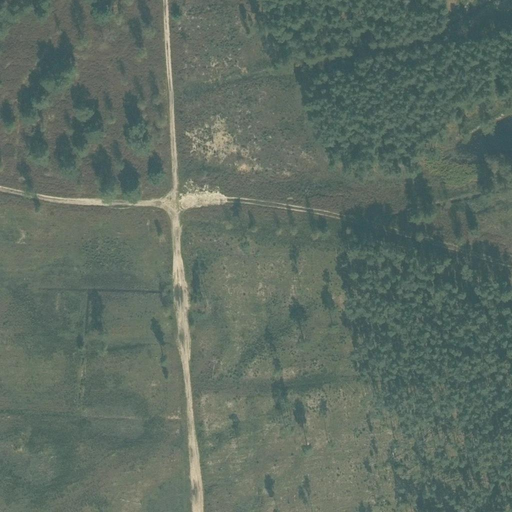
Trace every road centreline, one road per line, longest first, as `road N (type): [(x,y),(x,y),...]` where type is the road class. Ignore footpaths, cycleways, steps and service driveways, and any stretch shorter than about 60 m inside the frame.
road 1 (track): [(195,511),(163,0)]
road 2 (track): [(172,201),(331,215),(511,264)]
road 3 (track): [(172,201),(57,202),(0,188)]
